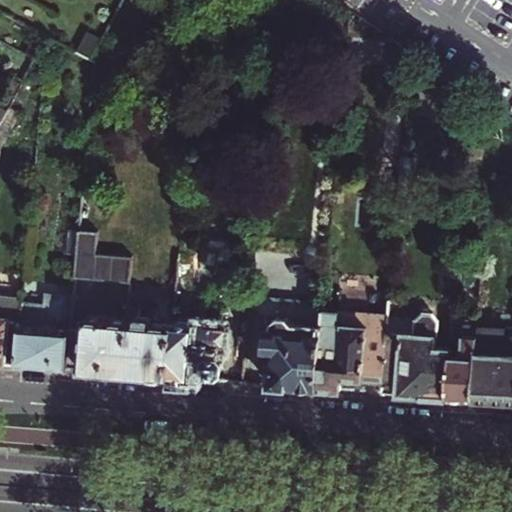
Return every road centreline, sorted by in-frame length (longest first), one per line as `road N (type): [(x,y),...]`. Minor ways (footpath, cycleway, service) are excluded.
road 1 (tertiary): [(511,430),(0,386)]
road 2 (primary): [(511,511),(251,491)]
road 3 (primary): [(251,491),(0,459)]
road 4 (primary): [(251,491),(0,475)]
road 5 (primary): [(0,494),(157,511)]
